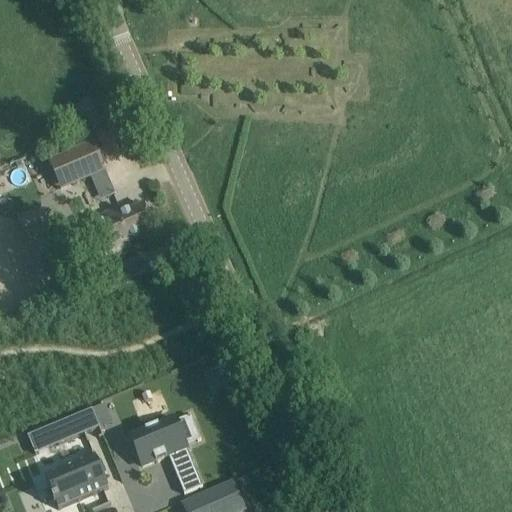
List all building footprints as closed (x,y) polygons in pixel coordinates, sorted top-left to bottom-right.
[(92,104),(78,110),(88,134),(102,128),(92,104)] [(94,146),(49,166),(60,190),(89,177),(104,170),(94,146)] [(104,170),(89,177),(94,188),(109,181),(104,170)] [(119,211),(77,230),(92,264),(131,248),(129,243),(155,232),(144,206),(121,216),(119,211)] [(42,214),(19,220),(25,241),(48,235),(42,214)] [(144,318),(162,303),(157,297),(139,312),(144,318)] [(104,406),(93,411),(97,422),(108,417),(104,406)] [(92,411),(50,429),(58,447),(99,430),(92,411)] [(174,420),(130,439),(142,468),(155,463),(156,465),(167,460),(166,458),(168,458),(184,496),(203,489),(174,420)] [(93,458),(44,478),(55,503),(53,504),(54,507),(56,507),(58,511),(109,490),(93,453),(92,453),(93,458)] [(245,511),(233,484),(201,498),(206,511),(245,511)]
